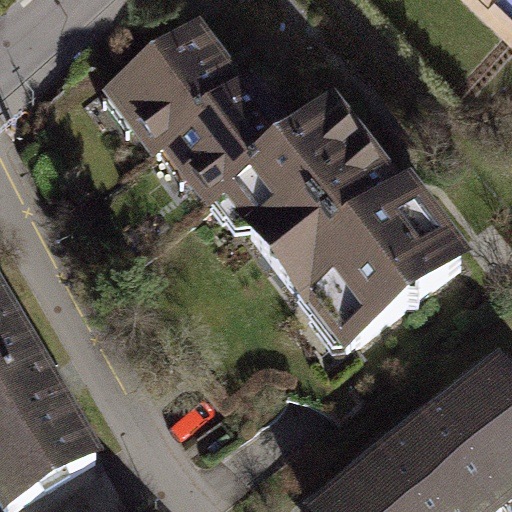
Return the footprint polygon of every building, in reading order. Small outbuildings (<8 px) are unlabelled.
[(240,75),(194,16),(97,90),(143,149),(152,141),(240,75)] [(240,75),(152,141),(197,200),(212,188),(296,124),(252,65),(240,75)] [(396,185),(330,99),(296,124),(212,188),(345,361),(475,261),(409,175),(396,185)] [(53,511),(103,484),(0,307),(0,511),(53,511)] [(511,511),(511,392),(498,374),(320,511),(511,511)] [(117,511),(103,484),(53,511),(117,511)]
